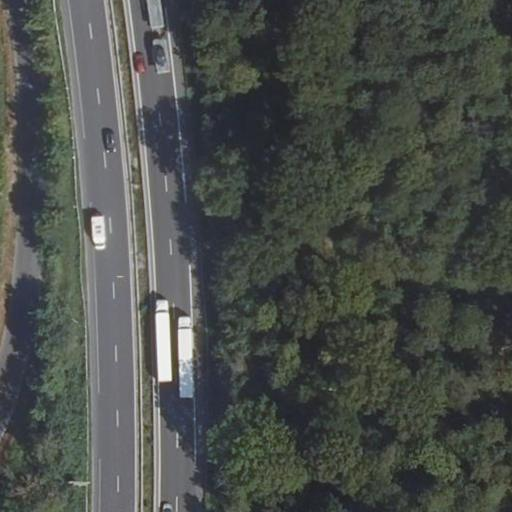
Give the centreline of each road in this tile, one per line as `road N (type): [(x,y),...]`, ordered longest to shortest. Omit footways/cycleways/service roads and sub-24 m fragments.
road 1 (trunk): [(86,0),(113,282),(115,511)]
road 2 (trunk): [(175,511),(172,287),(146,0)]
road 3 (tertiary): [(28,283),(33,121),(20,0)]
road 4 (tertiary): [(28,283),(0,433)]
